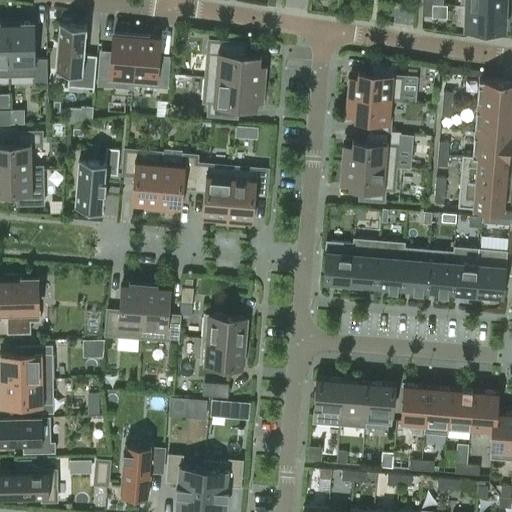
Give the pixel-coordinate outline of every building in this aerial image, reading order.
[(431,16),(432,4),(422,3),(421,15),(431,16)] [(504,7),(466,5),(465,29),(503,31),(504,7)] [(0,75),(9,76),(8,22),(0,21),(0,75)] [(33,21),(8,22),(9,76),(34,75),(34,83),(47,82),(47,57),(34,58),(33,21)] [(86,24),(59,22),(55,70),(69,71),(67,85),(94,87),(97,54),(84,53),(86,24)] [(133,87),(133,82),(132,82),(137,33),(114,31),(111,57),(100,56),(98,84),(133,87)] [(132,82),(133,82),(167,85),(169,62),(157,61),(159,35),(137,33),(132,82)] [(205,76),(263,81),(265,56),(238,54),(239,41),(208,39),(205,76)] [(350,73),(348,93),(402,98),(403,75),(394,74),(395,62),(371,61),(370,73),(357,71),(356,74),(350,73)] [(263,81),(205,76),(203,101),(209,101),(208,114),(233,116),(234,103),(257,105),(257,98),(261,99),(261,94),(262,94),(263,81)] [(477,104),(511,107),(511,81),(479,79),(477,104)] [(442,102),(452,103),(453,91),(443,90),(442,102)] [(402,98),(348,93),(346,113),(353,114),(353,116),(366,117),(365,129),(389,131),(392,98),(401,98),(402,98)] [(442,102),(441,114),(451,115),(452,103),(442,102)] [(511,107),(477,104),(475,129),(511,132),(511,119),(511,107)] [(93,106),(81,106),(81,107),(80,119),(92,117),(93,106)] [(10,108),(0,108),(0,122),(10,123),(10,108)] [(344,142),(342,161),(396,166),(399,132),(389,131),(365,129),(364,141),(351,140),(351,142),(344,142)] [(475,129),(473,154),(509,157),(511,132),(475,129)] [(0,167),(42,166),(42,165),(32,165),(32,144),(42,143),(41,130),(16,131),(17,143),(0,143),(0,167)] [(448,153),(449,141),(439,140),(438,152),(448,153)] [(104,160),(78,158),(74,206),(88,207),(103,209),(103,203),(102,203),(105,172),(117,173),(119,147),(105,146),(104,160)] [(132,203),(156,205),(160,151),(125,148),(122,173),(135,174),(132,203)] [(160,161),(161,151),(160,151),(156,205),(180,207),(182,178),(194,179),(196,162),(196,154),(183,153),(182,163),(160,161)] [(438,152),(437,164),(447,165),(448,153),(438,152)] [(509,157),(473,154),(462,154),(458,205),(504,209),(509,157)] [(394,188),(396,166),(342,161),(341,181),(348,182),(347,184),(360,186),(359,198),(383,199),(384,187),(394,188)] [(203,217),(227,219),(231,165),(196,162),(194,179),(193,187),(206,188),(203,217)] [(231,165),(227,219),(251,221),(253,192),(265,193),(267,168),(231,165)] [(42,166),(0,167),(0,190),(17,190),(18,203),(43,202),(42,166)] [(446,176),(436,176),(435,188),(445,188),(446,176)] [(445,188),(435,188),(434,200),(444,200),(445,188)] [(330,204),(329,214),(338,214),(338,204),(330,204)] [(423,210),(422,223),(431,223),(432,211),(423,210)] [(511,211),(496,210),(495,222),(510,223),(511,211)] [(444,212),(443,220),(455,221),(456,213),(444,212)] [(482,214),(470,213),(469,225),(482,226),(482,214)] [(322,281),(350,283),(353,236),(352,241),(325,239),(325,240),(327,240),(324,280),(322,280),(322,281)] [(375,285),(378,238),(353,236),(350,283),(375,285)] [(378,238),(375,285),(400,287),(403,240),(378,238)] [(405,240),(403,240),(400,287),(425,289),(428,247),(404,245),(405,240)] [(453,249),(428,247),(425,289),(450,291),(454,244),(453,244),(453,249)] [(475,293),(479,247),(454,244),(450,291),(475,293)] [(479,247),(475,293),(503,296),(503,295),(501,294),(505,250),(507,250),(507,249),(479,247)] [(4,277),(0,276),(0,311),(6,311),(7,332),(30,332),(30,320),(40,320),(40,308),(38,308),(37,276),(20,276),(20,272),(4,273),(4,277)] [(105,333),(141,336),(146,282),(122,280),(120,309),(107,308),(105,333)] [(146,282),(141,336),(177,339),(179,314),(167,313),(169,284),(146,282)] [(182,285),(181,301),(192,302),(194,286),(182,285)] [(204,311),(201,337),(245,340),(247,315),(204,311)] [(244,357),(245,340),(201,337),(199,362),(233,365),(233,364),(243,365),(243,357),(244,357)] [(0,352),(0,378),(52,377),(52,343),(21,344),(21,352),(0,352)] [(340,424),(344,377),(316,374),(316,376),(317,376),(314,420),(312,420),(312,421),(340,424)] [(53,411),(52,377),(0,378),(0,403),(30,403),(30,412),(53,411)] [(365,426),(369,379),(344,377),(340,424),(365,426)] [(369,379),(365,426),(366,426),(366,421),(391,423),(395,381),(369,379)] [(216,382),(214,395),(227,396),(228,383),(216,382)] [(401,420),(424,422),(423,431),(424,432),(428,384),(404,382),(401,420)] [(451,386),(428,384),(424,432),(447,433),(451,386)] [(473,388),(451,386),(447,433),(447,434),(448,424),(470,426),(473,388)] [(473,388),(470,426),(492,428),(489,457),(490,457),(496,390),(473,388)] [(511,411),(495,410),(497,390),(496,390),(490,457),(511,458),(511,411)] [(170,395),(169,414),(187,415),(189,397),(170,395)] [(249,402),(231,400),(230,415),(248,416),(248,414),(249,402)] [(99,402),(88,402),(88,413),(100,412),(99,402)] [(49,415),(0,416),(0,442),(23,442),(23,452),(54,451),(54,440),(50,440),(49,415)] [(164,447),(125,444),(121,492),(129,492),(128,496),(142,497),(142,494),(148,494),(150,470),(162,471),(164,447)] [(322,446),(309,445),(308,458),(321,458),(322,446)] [(346,463),(347,450),(338,449),(337,462),(346,463)] [(383,451),(382,465),(392,466),(393,452),(383,451)] [(177,504),(201,506),(205,458),(204,458),(203,467),(180,466),(181,455),(169,454),(169,453),(168,453),(165,479),(177,480),(175,506),(176,506),(177,504)] [(97,458),(95,482),(107,483),(109,459),(97,458)] [(228,460),(205,458),(201,506),(224,508),(224,510),(225,510),(228,484),(239,485),(240,484),(239,484),(241,460),(228,459),(228,460)] [(421,469),(422,459),(409,458),(409,468),(421,469)] [(421,469),(433,470),(434,460),(422,459),(421,469)] [(466,472),(467,462),(455,461),(454,471),(466,472)] [(466,472),(478,473),(479,463),(467,462),(466,472)] [(331,478),(331,468),(319,467),(318,477),(331,478)] [(0,496),(42,496),(42,500),(56,499),(56,468),(0,469),(0,496)] [(341,479),(353,480),(354,469),(342,468),(341,479)] [(354,469),(353,480),(365,481),(366,470),(354,469)] [(399,473),(387,472),(387,482),(399,483),(399,473)] [(399,473),(399,483),(411,484),(411,474),(399,473)] [(450,477),(438,476),(437,487),(449,488),(450,477)] [(450,477),(449,488),(461,489),(462,478),(450,477)] [(501,483),(500,495),(510,496),(511,484),(501,483)] [(477,496),(485,496),(486,484),(477,484),(477,496)] [(511,507),(511,496),(500,495),(499,495),(498,505),(511,507)] [(327,511),(328,505),(303,503),(303,504),(304,504),(303,511),(327,511)]
